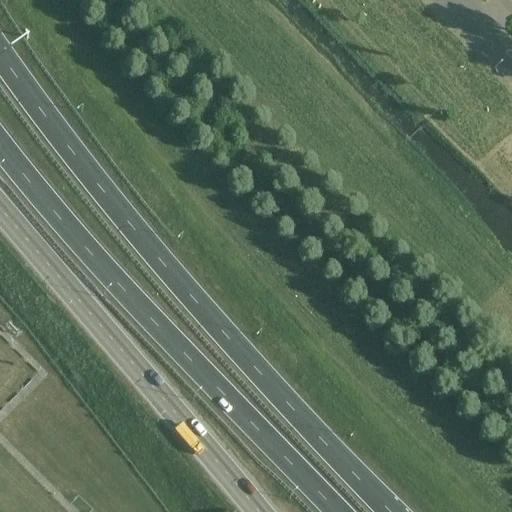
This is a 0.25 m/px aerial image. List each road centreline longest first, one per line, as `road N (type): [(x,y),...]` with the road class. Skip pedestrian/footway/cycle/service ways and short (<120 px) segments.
road 1 (trunk): [(387,511),(135,233),(0,54)]
road 2 (trunk): [(0,147),(131,299),(336,511)]
road 3 (tertiary): [(255,511),(0,205)]
